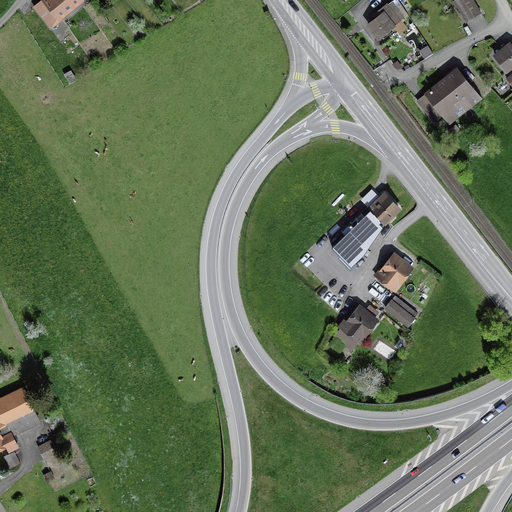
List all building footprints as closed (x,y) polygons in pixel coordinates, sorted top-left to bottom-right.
[(46,21),(56,13),(58,16),(77,0),(48,0),(37,10),(46,21)] [(473,0),(452,0),(466,22),(481,13),(473,0)] [(394,26),(400,21),(387,4),(374,14),(376,17),(368,24),(379,38),(394,26)] [(507,69),(511,65),(511,46),(510,43),(495,55),(507,69)] [(418,101),(434,120),(449,108),(456,116),(479,97),(454,70),(418,101)] [(399,208),(385,194),(369,208),(372,211),(370,213),(368,211),(364,215),(361,212),(342,231),(345,234),(332,246),(351,266),(364,253),(383,226),(379,222),(381,220),(384,223),(399,208)] [(393,289),(410,267),(396,255),(384,270),(382,268),(376,275),(393,289)] [(397,304),(391,300),(385,308),(408,325),(418,312),(400,299),(397,304)] [(352,348),(375,319),(361,307),(349,322),(346,320),(335,334),(352,348)] [(0,447),(7,445),(8,447),(18,442),(14,434),(39,421),(23,387),(0,398),(0,447)] [(55,437),(62,433),(55,420),(48,424),(55,437)] [(51,439),(38,446),(45,460),(58,453),(51,439)]
